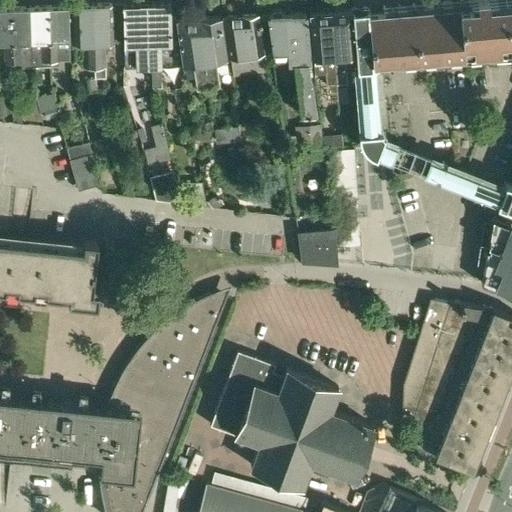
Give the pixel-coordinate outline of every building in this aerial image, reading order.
[(383,11),(368,12),(371,59),(511,47),(511,0),(451,0),(383,5),(383,11)] [(170,1),(146,2),(148,66),(151,66),(152,86),(161,86),(160,66),(159,60),(171,60),(170,1)] [(95,66),(96,77),(105,76),(104,41),(112,41),(111,2),(92,3),(95,66)] [(111,2),(112,41),(123,40),(122,3),(111,2)] [(148,66),(146,2),(122,3),(123,40),(123,58),(135,57),(136,67),(148,66)] [(95,66),(92,3),(73,4),(74,42),(83,42),(83,66),(95,66)] [(68,38),(67,4),(49,5),(50,65),(58,65),(58,60),(69,59),(69,38),(68,38)] [(31,66),(29,5),(11,6),(14,67),(31,66)] [(50,65),(49,5),(29,5),(31,66),(50,65)] [(14,67),(11,6),(0,6),(0,40),(3,41),(4,71),(0,71),(0,86),(2,95),(15,92),(14,67)] [(368,6),(351,7),(355,58),(361,131),(357,131),(359,140),(360,142),(362,145),(368,152),(376,155),(379,157),(388,134),(385,133),(381,128),(380,129),(378,129),(377,130),(371,59),(368,12),(368,6)] [(267,13),(266,13),(273,62),(274,62),(277,64),(285,64),(288,61),(293,61),(300,112),(315,111),(311,78),(310,76),(309,74),(307,61),(309,61),(305,12),(292,12),(292,11),(287,12),(283,12),(283,11),(279,8),(272,8),(269,11),(269,12),(267,12),(267,13)] [(351,9),(331,10),(337,83),(346,82),(344,59),(355,58),(351,9)] [(331,10),(309,12),(313,62),(314,72),(325,71),(326,84),(337,83),(331,10)] [(263,49),(261,33),(258,14),(241,14),(241,15),(223,15),(229,55),(237,54),(239,68),(265,64),(263,49)] [(197,16),(197,17),(207,83),(218,82),(217,73),(227,72),(219,15),(197,16)] [(184,78),(194,76),(196,85),(207,83),(197,17),(175,18),(182,68),(184,78)] [(96,90),(94,77),(86,79),(89,91),(96,90)] [(6,113),(11,111),(12,117),(21,118),(17,101),(15,92),(2,95),(6,113)] [(17,101),(21,118),(42,120),(35,97),(17,101)] [(297,140),(310,139),(311,146),(323,145),(320,123),(297,125),(297,140)] [(238,137),(237,124),(213,127),(214,140),(238,137)] [(341,133),(332,133),(333,144),(341,144),(341,133)] [(388,134),(379,157),(435,179),(444,156),(388,134)] [(155,144),(148,146),(152,162),(170,157),(166,142),(155,144)] [(353,150),(331,152),(337,247),(360,246),(353,150)] [(91,152),(69,158),(77,189),(99,183),(91,152)] [(511,182),(444,156),(435,179),(511,208),(511,182)] [(155,198),(167,199),(160,171),(149,174),(155,198)] [(185,202),(205,204),(200,179),(186,180),(185,202)] [(511,222),(490,214),(486,241),(511,250),(511,222)] [(97,241),(28,233),(0,229),(0,293),(97,304),(98,290),(92,289),(97,241)] [(299,232),(301,260),(336,263),(333,229),(299,232)] [(511,294),(511,250),(486,241),(481,282),(511,294)] [(108,398),(106,405),(104,409),(102,418),(100,428),(99,437),(98,446),(97,456),(97,465),(98,472),(98,475),(99,484),(101,493),(102,502),(105,511),(141,511),(226,295),(210,291),(201,295),(193,299),(184,304),(177,309),(169,315),(162,321),(154,327),(148,334),(141,341),(135,348),(130,356),(125,364),(120,372),(116,380),(112,389),(108,398)] [(471,467),(511,363),(511,313),(492,306),(450,299),(449,300),(429,296),(402,382),(402,422),(411,425),(404,441),(471,467)] [(366,443),(367,439),(373,424),(330,408),(338,385),(286,366),(283,373),(272,369),(275,362),(237,348),(209,423),(258,441),(250,463),(302,483),(310,460),(353,476),(359,461),(361,457),(366,443)] [(0,460),(98,472),(97,465),(97,456),(98,446),(99,437),(100,428),(102,418),(104,409),(106,405),(63,401),(0,393),(0,460)] [(317,511),(316,511),(206,481),(197,511),(317,511)] [(367,489),(357,511),(442,511),(426,505),(428,501),(382,482),(367,489)] [(337,511),(320,503),(316,511),(317,511),(337,511)]
